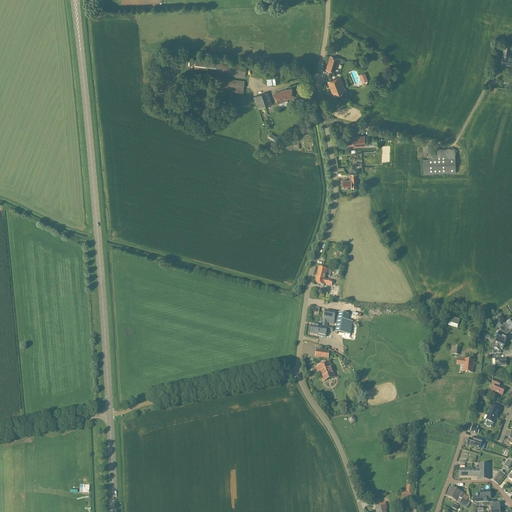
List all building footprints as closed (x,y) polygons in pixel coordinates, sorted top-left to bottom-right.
[(501,65),(511,66),(511,55),(509,55),(510,46),(504,45),(501,65)] [(335,73),(336,70),(339,59),(330,56),(326,70),(335,73)] [(244,77),(246,65),(195,60),(194,72),(244,77)] [(359,75),(362,82),(368,80),(365,72),(359,75)] [(333,96),(345,92),(340,77),(328,82),(333,96)] [(243,93),(244,81),(217,78),(216,90),(243,93)] [(283,89),(284,90),(274,94),(277,104),(287,100),(287,99),(294,97),(292,89),(289,89),(288,87),(283,89)] [(259,109),(272,105),(268,92),(254,97),(259,109)] [(354,147),(366,146),(365,136),(353,136),(353,138),(346,138),(347,145),(354,145),(354,147)] [(424,174),(456,173),(455,149),(428,150),(428,159),(423,159),(424,174)] [(351,180),(350,180),(343,180),(343,188),(351,188),(351,180)] [(324,286),(324,284),(326,279),(328,270),(319,268),(315,284),(324,286)] [(338,291),(334,290),(332,299),(340,301),(340,297),(337,296),(338,291)] [(319,331),(318,336),(326,338),(327,331),(332,332),(333,328),(328,327),(327,327),(328,323),(334,324),(336,313),(325,311),(322,326),(323,326),(322,327),(321,330),(320,330),(319,331)] [(339,313),(337,319),(348,321),(349,314),(339,313)] [(449,322),(458,325),(460,320),(451,317),(449,322)] [(337,319),(335,332),(351,335),(353,322),(348,321),(337,319)] [(505,324),(502,326),(506,331),(508,329),(510,331),(511,330),(511,320),(506,326),(505,324)] [(312,325),(310,334),(318,335),(318,336),(319,331),(320,330),(321,330),(322,327),(323,326),(322,326),(320,325),(320,326),(312,325)] [(496,340),(505,345),(505,344),(504,344),(507,339),(504,337),(505,335),(503,334),(504,333),(506,331),(502,326),(500,328),(498,332),(499,332),(496,340)] [(505,345),(496,340),(497,341),(493,348),(491,351),(490,351),(490,354),(493,354),(493,351),(499,351),(500,349),(502,350),(505,345)] [(460,350),(460,347),(451,346),(450,355),(459,356),(459,350),(460,350)] [(328,359),(329,351),(316,349),(315,357),(328,359)] [(495,359),(496,367),(506,366),(506,358),(500,359),(500,355),(492,355),(492,359),(495,359)] [(464,366),(463,372),(472,373),(474,361),(457,359),(457,365),(464,366)] [(324,382),(335,378),(329,362),(318,367),(320,371),(324,382)] [(495,386),(493,391),(503,395),(505,388),(499,386),(501,383),(494,380),(492,385),(495,386)] [(497,420),(499,414),(502,409),(491,404),(487,415),(488,416),(486,420),(486,421),(484,425),(491,428),(493,424),(494,424),(496,419),(497,420)] [(470,431),(478,434),(480,429),(477,428),(478,426),(473,424),(470,431)] [(480,449),(481,445),(483,440),(477,438),(476,441),(469,439),(467,445),(480,449)] [(478,477),(478,480),(489,480),(489,465),(479,465),(479,470),(478,470),(478,477)] [(478,477),(478,470),(473,470),(473,468),(460,469),(460,477),(478,477)] [(498,485),(505,475),(500,471),(493,481),(498,485)] [(79,484),(79,493),(89,493),(89,485),(79,484)] [(406,491),(401,492),(402,499),(412,496),(413,487),(407,486),(406,491)] [(459,498),(462,493),(452,487),(447,496),(457,501),(459,498)] [(484,502),(483,499),(490,498),(490,491),(480,492),(481,499),(475,499),(475,503),(484,502)]
